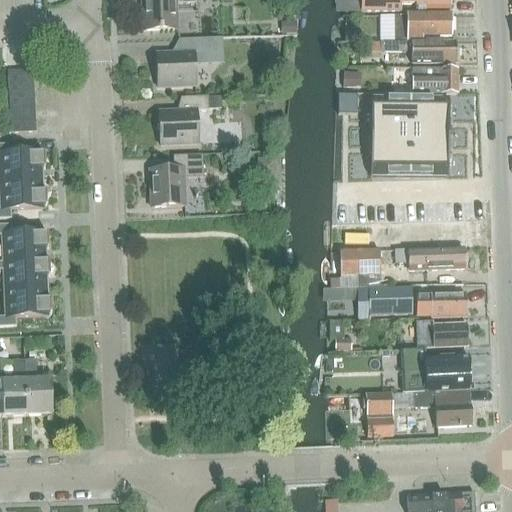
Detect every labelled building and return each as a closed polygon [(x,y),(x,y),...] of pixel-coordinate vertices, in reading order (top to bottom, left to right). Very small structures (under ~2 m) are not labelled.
[(176,6),(197,5),(196,0),(141,0),(143,34),(177,32),(176,6)] [(360,0),(361,14),(401,14),(400,6),(415,6),(415,14),(451,13),(450,0),(360,0)] [(422,43),(422,39),(451,39),(450,17),(396,18),(396,44),(422,43)] [(179,55),(156,56),(157,90),(195,88),(194,55),(212,54),(212,40),(179,42),(179,55)] [(406,55),(406,52),(411,52),(411,65),(456,65),(456,59),(458,58),(458,51),(456,50),(456,44),(381,44),(381,55),(406,55)] [(412,95),(457,96),(458,70),(412,70),(412,95)] [(33,71),(8,72),(9,85),(34,84),(33,71)] [(34,84),(9,85),(9,97),(34,96),(34,84)] [(34,96),(9,97),(10,109),(35,108),(34,96)] [(361,96),(337,96),(337,111),(362,111),(361,96)] [(181,113),(159,114),(160,148),(198,146),(197,113),(208,112),(222,111),(221,99),(208,99),(180,100),(181,113)] [(371,101),(369,101),(370,180),(372,180),(447,179),(449,179),(448,100),(446,100),(371,101)] [(35,108),(10,109),(10,121),(36,120),(35,108)] [(10,121),(11,127),(11,134),(36,133),(36,120),(10,121)] [(0,146),(0,183),(41,182),(41,169),(45,169),(44,155),(40,155),(40,154),(8,155),(8,146),(0,146)] [(172,158),(173,172),(149,173),(150,210),(185,209),(184,181),(203,180),(202,157),(172,158)] [(0,183),(0,190),(1,211),(0,210),(0,220),(11,220),(11,212),(42,210),(42,209),(46,208),(46,194),(42,195),(41,182),(0,183)] [(12,235),(11,227),(0,227),(0,237),(2,237),(3,264),(3,265),(45,263),(44,251),(48,250),(48,236),(44,236),(43,234),(12,235)] [(463,248),(462,228),(404,231),(405,242),(415,241),(415,250),(463,248)] [(395,253),(395,266),(408,265),(408,273),(464,271),(463,250),(395,253)] [(379,253),(339,254),(341,289),(380,289),(380,276),(379,253)] [(45,263),(3,265),(3,264),(0,263),(0,273),(4,273),(4,292),(46,290),(45,278),(49,278),(49,263),(45,263)] [(369,290),(369,317),(411,317),(411,289),(369,290)] [(46,301),(46,290),(4,292),(6,318),(0,318),(0,328),(16,328),(15,319),(47,318),(47,316),(51,316),(50,301),(46,301)] [(430,297),(430,307),(417,307),(417,319),(430,319),(430,320),(466,319),(466,296),(430,297)] [(416,324),(418,352),(424,352),(424,351),(468,349),(466,326),(432,328),(432,324),(416,324)] [(469,392),(468,358),(424,360),(424,352),(418,352),(401,352),(403,395),(469,392)] [(35,362),(24,363),(26,418),(51,417),(50,382),(36,382),(35,362)] [(14,383),(1,384),(2,419),(26,418),(24,363),(13,363),(14,383)] [(415,410),(430,409),(430,408),(435,407),(436,430),(471,428),(469,393),(415,396),(415,410)] [(374,397),(365,398),(367,439),(393,438),(391,396),(374,397)] [(474,511),(474,494),(406,498),(407,511),(474,511)] [(325,503),(325,511),(337,511),(337,502),(325,503)]
